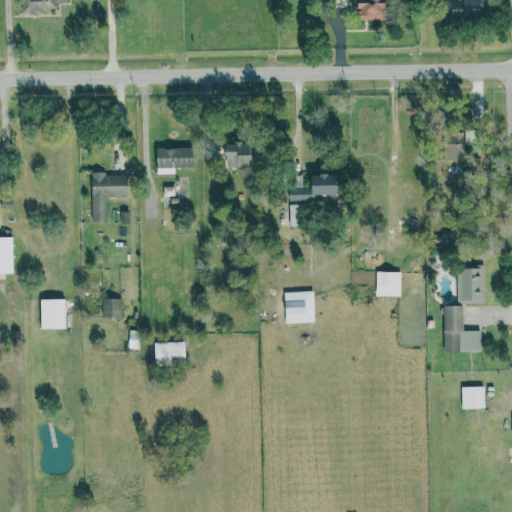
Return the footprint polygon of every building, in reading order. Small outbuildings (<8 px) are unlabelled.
[(21,0),(22,12),(56,12),(56,3),(68,3),(68,0),(21,0)] [(355,0),(356,20),(386,20),(385,0),(355,0)] [(445,0),(446,19),(480,19),(480,0),(445,0)] [(250,166),(249,143),(224,143),(224,167),(250,166)] [(174,168),(191,168),(192,149),(156,148),(156,174),(174,174),(174,168)] [(92,222),(106,222),(105,198),(126,197),(125,173),(91,174),(92,222)] [(335,174),(294,175),(294,186),(288,187),(288,204),(336,202),(335,174)] [(289,205),(290,226),(301,226),(300,204),(289,205)] [(12,237),(0,237),(0,273),(13,273),(12,237)] [(483,266),(455,266),(456,303),(485,302),(483,266)] [(399,296),(400,272),(375,271),(375,295),(399,296)] [(283,292),(284,323),(313,323),(312,291),(283,292)] [(102,317),(121,317),(120,298),(101,299),(102,317)] [(39,299),(40,329),(65,329),(64,299),(39,299)] [(461,305),(443,306),(444,352),(461,352),(461,305)] [(153,342),(154,365),(184,364),(184,342),(153,342)] [(461,408),(484,408),(483,386),(461,387),(461,408)]
